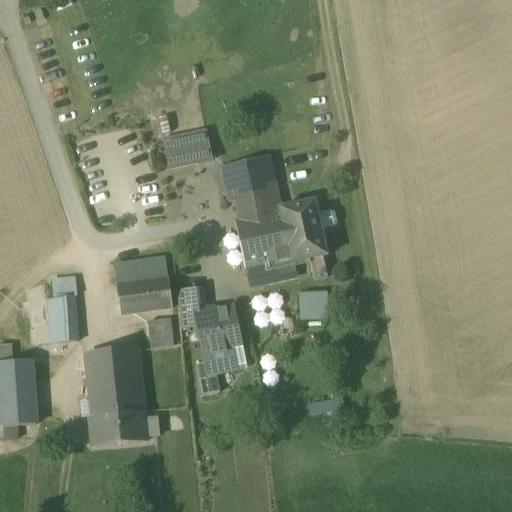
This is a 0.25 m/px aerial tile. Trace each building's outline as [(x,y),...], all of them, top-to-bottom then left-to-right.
[(206,134),(163,143),(170,172),(212,163),(206,134)] [(269,161),(224,171),(231,203),(276,194),(269,161)] [(276,194),(231,203),(236,225),(281,215),(280,211),(276,194)] [(316,203),(280,211),(281,215),(291,262),(292,266),(328,259),(322,232),(318,216),(316,203)] [(331,213),(318,216),(322,232),(334,229),(337,225),(335,216),(331,213)] [(281,215),(236,225),(246,273),(264,268),(291,262),(281,215)] [(291,262),(264,268),(266,276),(265,277),(267,287),(295,280),(292,266),(291,262)] [(264,268),(247,273),(248,281),(265,277),(266,276),(264,268)] [(169,282),(117,289),(121,318),(173,311),(169,282)] [(204,292),(178,295),(181,330),(198,328),(205,365),(197,368),(200,399),(219,395),(216,375),(232,372),(228,351),(240,348),(232,311),(216,314),(215,310),(206,312),(204,292)] [(317,297),(301,298),(302,322),(318,321),(317,297)] [(74,299),(48,302),(50,326),(51,346),(68,345),(78,344),(74,299)] [(147,350),(174,347),(171,320),(143,323),(147,350)] [(50,326),(34,327),(35,347),(51,346),(50,326)] [(68,345),(51,346),(52,358),(68,356),(68,345)] [(167,353),(156,354),(158,370),(168,369),(167,353)] [(136,355),(88,359),(93,419),(94,420),(143,416),(136,355)] [(32,363),(0,365),(0,393),(3,430),(36,427),(32,363)] [(308,403),(308,414),(331,414),(331,403),(308,403)] [(143,416),(94,420),(93,419),(94,432),(90,433),(91,449),(99,449),(146,444),(144,415),(143,416)]
